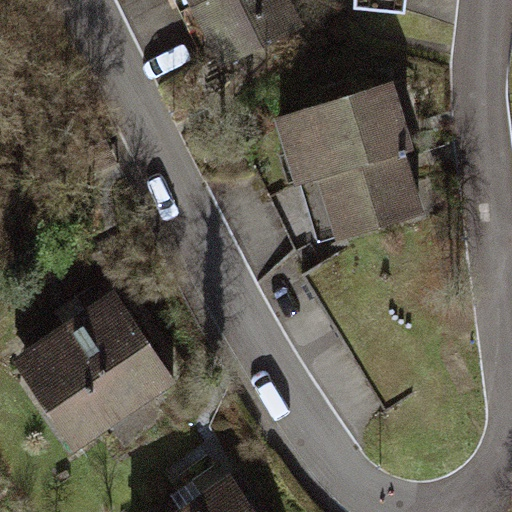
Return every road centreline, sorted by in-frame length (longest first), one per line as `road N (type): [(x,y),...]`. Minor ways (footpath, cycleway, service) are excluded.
road 1 (residential): [(86,0),(259,344),(357,491),(387,511)]
road 2 (residential): [(511,354),(481,108),(482,0)]
